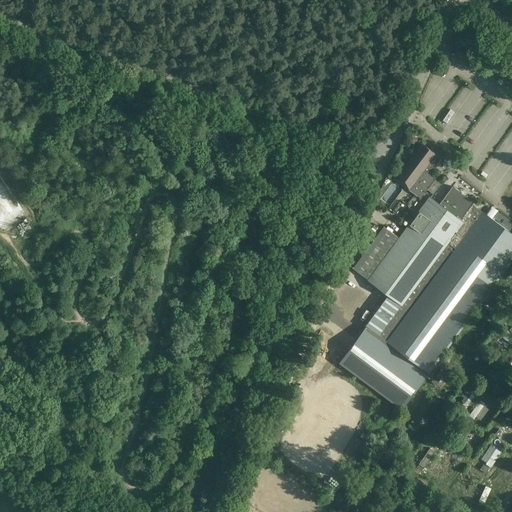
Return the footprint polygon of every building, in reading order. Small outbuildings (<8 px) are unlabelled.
[(420,198),(427,189),(434,179),(435,178),(430,174),(437,165),(436,165),(441,158),(421,143),(395,179),(420,198)] [(441,184),(434,179),(427,189),(433,194),(441,184)] [(472,203),(452,188),(438,205),(429,198),(399,239),(384,227),(353,268),(389,295),(366,325),(337,362),(400,410),(426,373),(428,374),(511,260),(511,235),(482,212),(481,213),(471,205),(472,203)] [(511,272),(509,270),(500,278),(511,291),(511,272)] [(456,345),(463,350),(476,330),(470,326),(456,345)] [(441,368),(431,381),(442,389),(452,376),(441,368)] [(486,383),(485,388),(503,393),(505,387),(486,383)] [(414,415),(426,398),(421,394),(408,411),(414,415)] [(477,418),(484,401),(478,398),(471,416),(477,418)] [(407,419),(398,432),(408,439),(418,426),(407,419)] [(500,427),(495,434),(511,446),(511,430),(510,429),(507,433),(500,427)] [(492,466),(502,451),(490,444),(481,460),(492,466)] [(446,460),(449,457),(444,453),(430,468),(441,477),(452,465),(446,460)] [(480,469),(487,473),(490,467),(484,463),(480,469)] [(340,468),(328,482),(338,490),(350,477),(340,468)] [(456,491),(469,499),(482,479),(475,475),(473,478),(468,474),(456,491)] [(418,504),(427,493),(418,486),(409,498),(418,504)]
